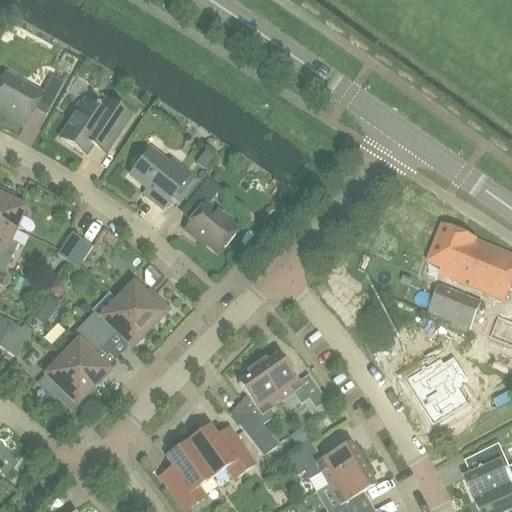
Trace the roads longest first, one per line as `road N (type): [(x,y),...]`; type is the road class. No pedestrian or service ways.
road 1 (residential): [(442,511),(393,418),(278,271)]
road 2 (residential): [(114,447),(278,271)]
road 3 (tertiary): [(399,134),(209,0)]
road 4 (residential): [(0,142),(123,216),(172,258)]
road 5 (residential): [(278,271),(364,186),(399,134)]
road 6 (residential): [(114,447),(95,460),(66,460),(0,409)]
road 7 (tertiary): [(511,209),(399,134)]
